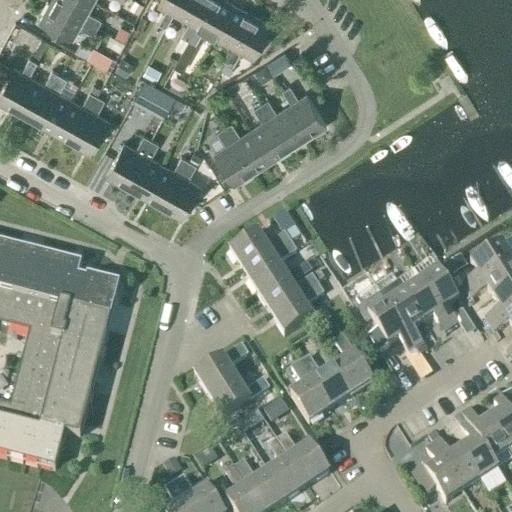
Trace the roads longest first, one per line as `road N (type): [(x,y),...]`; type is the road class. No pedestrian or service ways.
road 1 (residential): [(186,270),(206,238),(351,145),(363,128),(361,91),(304,0)]
road 2 (residential): [(126,511),(186,270)]
road 3 (residential): [(186,270),(0,165)]
road 4 (residential): [(381,478),(355,439),(491,350)]
